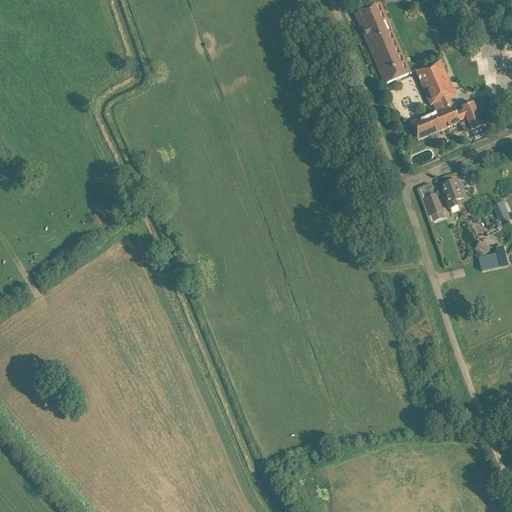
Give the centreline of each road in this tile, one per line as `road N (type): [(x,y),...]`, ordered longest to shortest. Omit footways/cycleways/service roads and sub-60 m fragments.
road 1 (track): [(400,181),(511,502)]
road 2 (track): [(328,0),(400,181)]
